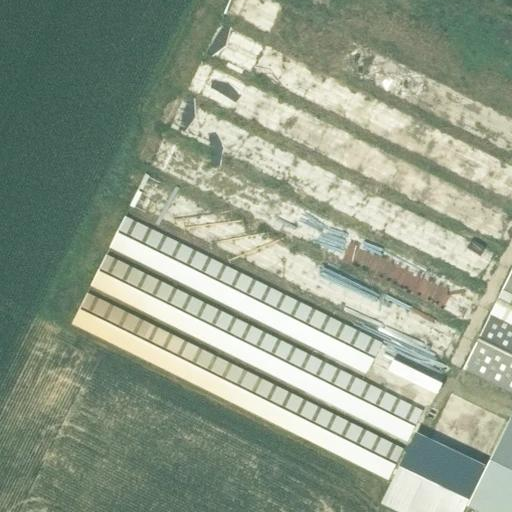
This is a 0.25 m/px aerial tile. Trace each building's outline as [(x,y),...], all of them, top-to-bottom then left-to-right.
[(230,0),(223,14),(511,155),(511,118),(269,0),(230,0)] [(293,0),(511,107),(511,68),(371,0),(293,0)] [(392,0),(511,58),(511,22),(465,0),(392,0)] [(205,55),(511,206),(511,167),(220,24),(205,55)] [(186,94),(504,251),(511,235),(511,214),(201,63),(186,94)] [(167,132),(485,288),(500,257),(183,102),(167,132)] [(148,172),(466,327),(482,295),(164,140),(148,172)] [(130,209),(447,364),(462,334),(145,178),(130,209)] [(124,218),(110,247),(427,403),(441,374),(124,218)] [(105,256),(91,286),(408,442),(422,412),(105,256)] [(511,270),(501,293),(511,297),(511,270)] [(86,295),(72,324),(388,480),(403,451),(86,295)] [(464,369),(511,392),(511,324),(491,314),(464,369)] [(510,511),(511,422),(509,421),(467,507),(476,511),(510,511)]
